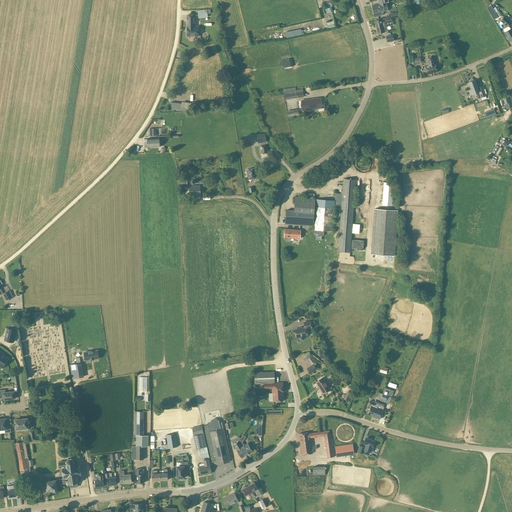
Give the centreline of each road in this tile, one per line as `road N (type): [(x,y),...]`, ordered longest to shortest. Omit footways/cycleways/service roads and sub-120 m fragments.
road 1 (tertiary): [(298,412),(276,310),(275,210),(291,181),(340,144),(371,83)]
road 2 (track): [(0,267),(113,165),(148,122),(172,59),(179,0)]
road 3 (unclassified): [(298,412),(511,451)]
road 4 (unclassified): [(371,83),(444,75),(511,48)]
road 5 (tertiary): [(197,490),(281,446),(298,412)]
road 6 (tertiary): [(73,501),(197,490)]
